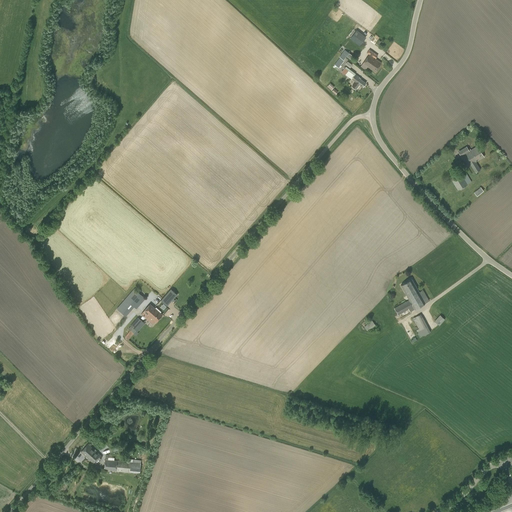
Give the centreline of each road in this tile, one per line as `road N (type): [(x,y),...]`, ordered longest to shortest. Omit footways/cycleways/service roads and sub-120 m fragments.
road 1 (unclassified): [(9,511),(350,120),(372,116)]
road 2 (unclassified): [(511,276),(419,189),(381,144),(372,116)]
road 3 (unclassified): [(372,116),(377,92),(408,49),(420,0)]
